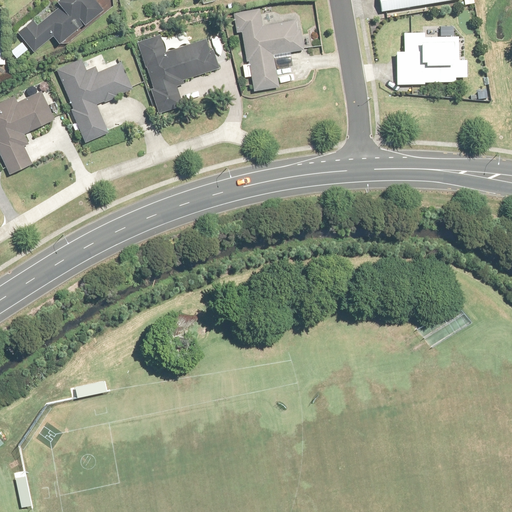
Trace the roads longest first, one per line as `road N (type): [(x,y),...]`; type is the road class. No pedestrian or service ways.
road 1 (tertiary): [(0,300),(170,209),(238,187),(360,167)]
road 2 (residential): [(338,0),(358,104),(360,167)]
road 3 (tertiary): [(360,167),(511,180)]
